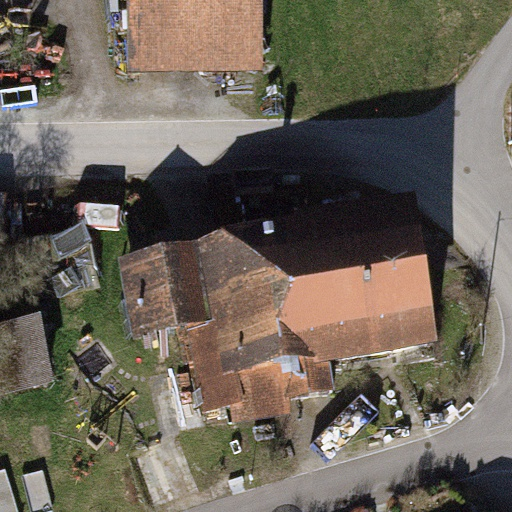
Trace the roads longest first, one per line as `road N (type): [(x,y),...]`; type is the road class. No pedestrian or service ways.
road 1 (residential): [(511,255),(496,223),(446,165),(380,150),(0,152)]
road 2 (residential): [(511,437),(280,511)]
road 3 (track): [(446,165),(511,50)]
